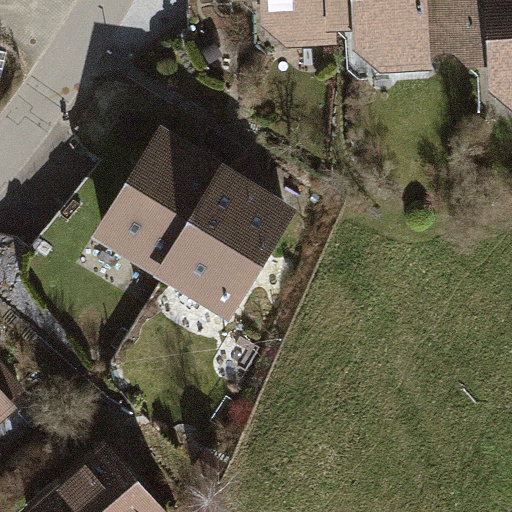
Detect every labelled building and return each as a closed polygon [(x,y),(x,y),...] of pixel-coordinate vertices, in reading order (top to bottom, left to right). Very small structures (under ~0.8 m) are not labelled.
[(327,0),(230,0),(231,8),(253,7),(255,34),(279,61),(330,59),(329,45),(327,0)] [(423,0),(327,0),(329,45),(343,44),(344,64),(365,81),(428,78),(427,62),(423,0)] [(504,130),(511,129),(511,0),(423,0),(427,62),(451,61),(476,84),(478,107),(504,130)] [(297,221),(156,136),(88,248),(230,332),(297,221)] [(0,430),(16,417),(11,411),(22,401),(0,376),(0,430)] [(102,453),(34,511),(154,511),(138,494),(148,484),(118,450),(107,459),(102,453)]
